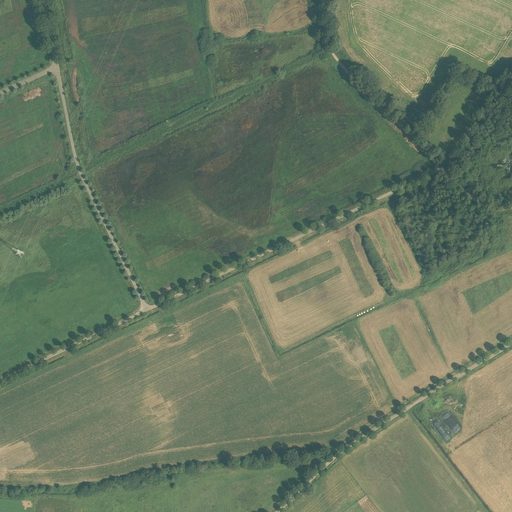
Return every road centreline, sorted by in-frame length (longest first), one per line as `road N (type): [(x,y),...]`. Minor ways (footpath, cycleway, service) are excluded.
road 1 (unclassified): [(148,310),(81,174),(43,0)]
road 2 (unclassified): [(148,310),(441,168)]
road 3 (unclassified): [(277,511),(336,454),(511,342)]
road 4 (track): [(335,60),(317,59),(81,174)]
road 5 (track): [(511,207),(477,203),(335,60)]
road 6 (unclassified): [(0,382),(148,310)]
